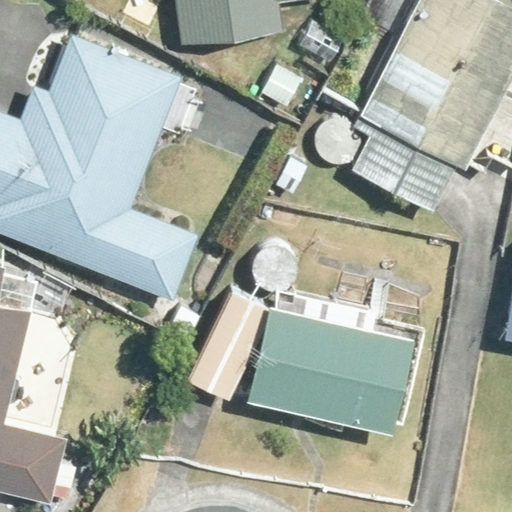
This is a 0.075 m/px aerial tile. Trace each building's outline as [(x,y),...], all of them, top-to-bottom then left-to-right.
[(284,0),(182,0),(188,38),(288,25),(284,0)] [(511,0),(422,0),(360,123),(375,131),(357,166),(438,206),(462,157),(473,162),(511,83),(511,0)] [(302,42),(335,59),(349,34),(316,17),(302,42)] [(0,226),(177,294),(202,229),(136,205),(187,72),(77,30),(55,88),(39,81),(26,115),(0,105),(0,226)] [(265,89),(292,102),(307,73),(279,59),(265,89)] [(291,154),(277,182),(296,190),(310,163),(291,154)] [(0,484),(54,498),(70,434),(9,420),(36,306),(3,298),(11,264),(0,261),(0,484)] [(271,319),(254,396),(400,428),(422,333),(378,321),(382,304),(279,281),(275,303),(236,285),(191,376),(234,396),(271,319)] [(184,302),(168,331),(187,342),(203,312),(184,302)]
